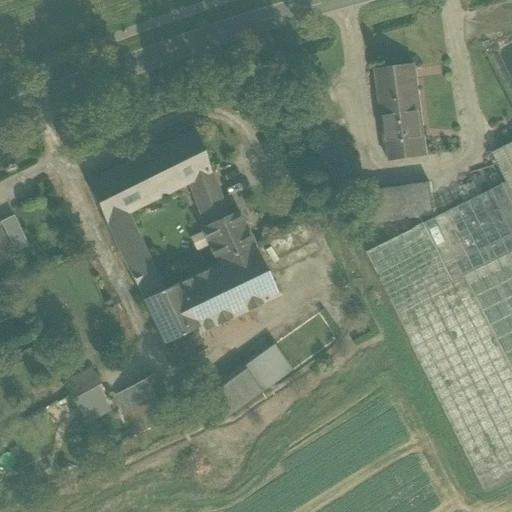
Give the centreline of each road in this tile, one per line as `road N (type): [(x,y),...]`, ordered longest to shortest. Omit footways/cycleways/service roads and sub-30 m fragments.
road 1 (unknown): [(348,0),(391,233),(176,450)]
road 2 (tertiary): [(0,114),(340,0)]
